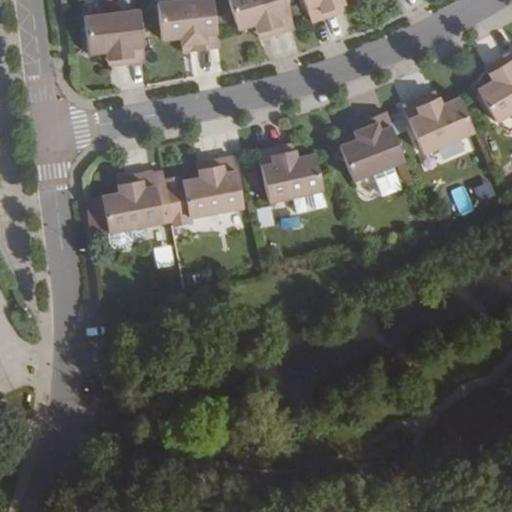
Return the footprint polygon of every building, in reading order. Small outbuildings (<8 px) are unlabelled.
[(175,0),(156,3),(160,39),(179,37),(180,45),(188,44),(189,50),(216,47),(210,0),(175,0)] [(226,0),(235,30),(253,25),(255,32),(263,30),(265,37),(293,29),(284,0),(226,0)] [(340,0),(301,0),(309,23),(336,13),(334,7),(342,4),(340,0)] [(334,7),(336,13),(344,11),(342,4),(334,7)] [(82,17),(87,54),(105,51),(106,60),(115,58),(116,65),(143,61),(136,10),(82,17)] [(255,32),(257,39),(265,37),(263,30),(255,32)] [(490,81),(474,91),(493,122),(511,110),(511,50),(490,63),(493,69),(486,73),(490,81)] [(493,69),(490,63),(483,68),(486,73),(493,69)] [(436,97),(434,91),(426,94),(429,100),(436,97)] [(471,132),(456,98),(440,105),(436,97),(429,100),(426,94),(401,105),(421,153),(471,132)] [(337,147),(351,182),(372,174),(381,196),(399,189),(390,166),(402,161),(384,114),(357,123),(359,130),(351,133),(354,140),(337,147)] [(359,130),(357,123),(349,127),(351,133),(359,130)] [(292,150),(291,143),(282,145),(284,151),(292,150)] [(259,164),(267,202),(292,197),(295,213),(325,207),(313,153),(294,158),(292,150),(284,151),(267,155),(269,162),(259,164)] [(169,220),(171,226),(188,223),(187,218),(242,207),(232,157),(204,162),(205,168),(197,169),(198,178),(180,181),(179,176),(162,179),(169,220)] [(99,196),(106,233),(169,220),(162,179),(160,172),(152,173),(151,171),(123,177),(124,183),(116,185),(117,193),(99,196)] [(201,282),(199,273),(184,276),(186,285),(201,282)]
